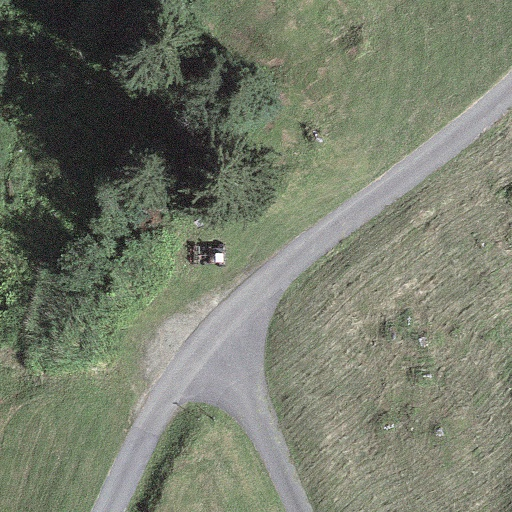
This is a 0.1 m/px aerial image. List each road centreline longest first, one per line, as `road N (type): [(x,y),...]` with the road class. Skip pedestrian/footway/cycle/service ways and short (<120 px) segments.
road 1 (track): [(211,332),(284,265),(511,94)]
road 2 (track): [(108,511),(145,429),(211,332)]
road 3 (track): [(298,511),(211,332)]
